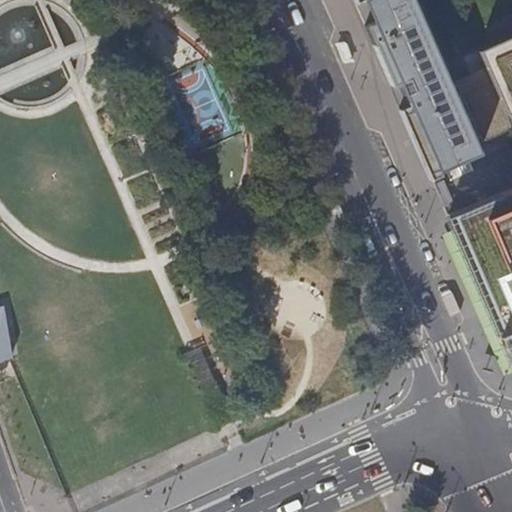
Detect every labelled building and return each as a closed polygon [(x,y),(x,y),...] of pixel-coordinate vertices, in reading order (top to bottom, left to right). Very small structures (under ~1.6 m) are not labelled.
[(511,36),(477,52),(484,68),(453,82),(416,0),(350,0),(427,174),(511,138),(511,36)] [(511,14),(486,22),(491,37),(511,31),(511,14)] [(511,188),(445,217),(511,370),(511,188)] [(0,361),(11,358),(3,306),(0,306),(0,361)] [(230,418),(199,348),(183,354),(215,426),(230,418)]
